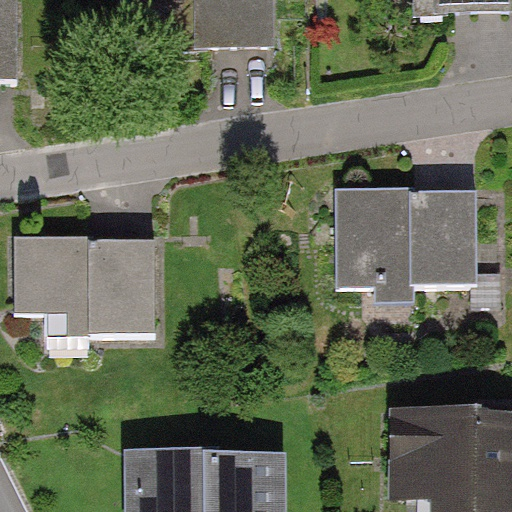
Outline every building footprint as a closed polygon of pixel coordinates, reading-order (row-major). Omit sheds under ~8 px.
[(132,0),(133,37),(191,36),(191,56),(273,55),(272,0),(132,0)] [(427,0),(427,18),(510,17),(509,0),(427,0)] [(0,93),(23,93),(22,3),(0,2),(0,93)] [(480,202),(342,203),(342,300),(480,300),(480,202)] [(158,251),(19,251),(19,349),(158,349),(158,251)] [(511,511),(511,424),(392,425),(392,511),(511,511)] [(287,511),(288,471),(131,471),(130,511),(287,511)]
